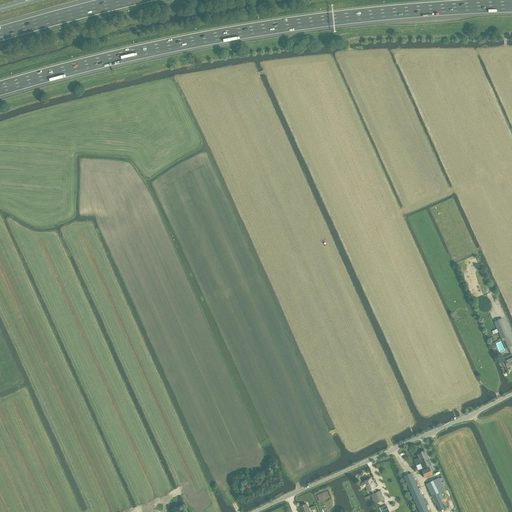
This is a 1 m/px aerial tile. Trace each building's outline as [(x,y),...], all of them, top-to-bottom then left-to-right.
[(501,321),(501,319),(494,322),(505,349),(508,347),(508,348),(511,346),(511,340),(503,320),(501,321)] [(504,362),(502,363),(504,367),(506,367),(507,368),(511,365),(511,356),(511,357),(510,355),(503,358),(504,360),(503,360),(504,362)] [(431,465),(425,451),(416,454),(418,458),(414,460),(416,466),(420,464),(422,469),(431,465)] [(424,477),(432,474),(429,468),(422,471),(424,477)] [(418,511),(428,511),(411,473),(403,477),(418,511)] [(439,511),(445,509),(441,500),(443,498),(441,492),(445,490),(439,478),(426,484),(439,511)] [(375,488),(371,479),(364,482),(361,483),(361,485),(362,487),(363,488),(366,487),(368,492),(371,490),(372,494),(371,495),(375,504),(384,500),(380,491),(377,492),(375,489),(375,488)]
